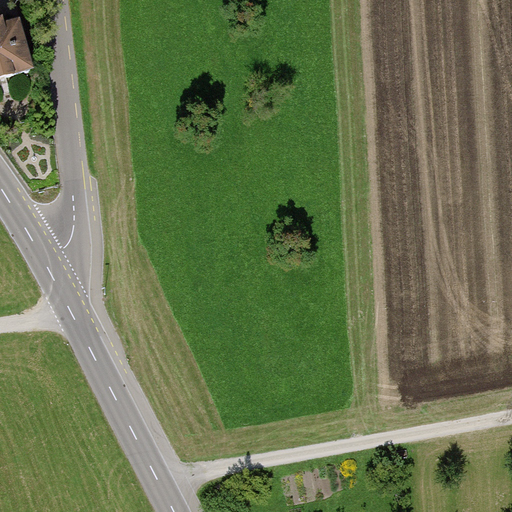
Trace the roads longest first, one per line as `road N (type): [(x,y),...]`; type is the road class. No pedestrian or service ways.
road 1 (track): [(511,421),(158,484)]
road 2 (tertiary): [(173,511),(45,263)]
road 3 (unclassified): [(51,0),(74,231),(45,263)]
